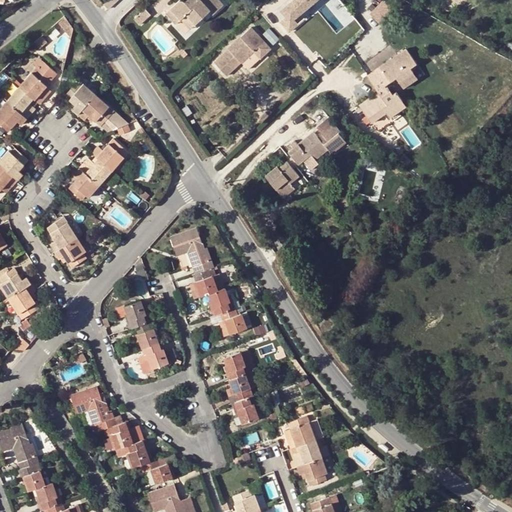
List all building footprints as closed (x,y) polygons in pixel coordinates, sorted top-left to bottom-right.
[(110,0),(104,6),(109,10),(119,0),(118,0),(110,0)] [(211,10),(201,0),(186,0),(185,1),(184,1),(183,0),(182,0),(179,0),(178,1),(170,9),(180,20),(181,19),(186,15),(196,25),(211,10)] [(218,0),(201,0),(211,10),(214,14),(223,5),(218,0)] [(323,1),(322,0),(298,0),(283,13),(288,18),(281,25),(291,36),(301,27),(298,23),(323,1)] [(393,8),(386,0),(383,0),(370,13),(379,22),(386,15),(393,8)] [(151,14),(145,8),(134,19),(139,25),(151,14)] [(180,20),(170,9),(165,13),(176,24),(180,20)] [(186,15),(181,19),(191,29),(196,25),(186,15)] [(393,22),(386,15),(379,22),(386,30),(393,22)] [(59,22),(73,38),(75,28),(71,22),(67,16),(59,22)] [(271,47),(251,26),(214,62),(227,76),(241,63),(248,70),(271,47)] [(264,35),(274,44),(281,37),(271,28),(264,35)] [(47,40),(43,35),(33,42),(37,48),(47,40)] [(410,68),(416,64),(406,49),(396,55),(399,59),(393,63),(391,59),(367,75),(378,91),(381,96),(378,98),(377,97),(368,103),(366,100),(359,105),(371,122),(387,112),(403,101),(396,91),(393,94),(389,88),(387,90),(385,86),(396,77),(400,82),(413,72),(410,68)] [(33,63),(37,66),(49,78),(55,72),(39,57),(33,63)] [(419,68),(416,64),(410,68),(413,72),(419,68)] [(34,98),(40,103),(46,96),(42,91),(47,85),(52,80),(49,78),(37,66),(20,85),(34,98)] [(417,78),(413,72),(400,82),(403,88),(417,78)] [(72,108),(78,113),(96,94),(83,83),(81,85),(77,82),(65,95),(76,104),(72,108)] [(12,93),(7,99),(27,117),(36,107),(30,102),(34,98),(20,85),(12,93)] [(42,91),(46,96),(52,89),(47,85),(42,91)] [(381,96),(378,91),(366,100),(368,103),(377,97),(378,98),(381,96)] [(96,94),(78,113),(84,119),(89,114),(101,125),(104,122),(114,110),(96,94)] [(27,117),(7,99),(0,106),(0,122),(9,130),(18,119),(22,123),(27,117)] [(406,106),(403,101),(387,112),(390,117),(406,106)] [(130,123),(114,110),(104,122),(113,130),(116,129),(127,124),(130,123)] [(321,133),(317,136),(324,144),(328,149),(332,154),(346,142),(339,133),(341,131),(329,116),(316,127),(321,133)] [(104,122),(101,125),(109,131),(113,130),(104,122)] [(127,124),(116,129),(118,134),(129,130),(127,124)] [(292,157),(299,165),(310,155),(315,160),(328,149),(324,144),(317,136),(313,132),(298,144),(293,148),(290,151),(288,152),(292,157)] [(99,145),(93,152),(96,154),(99,157),(112,169),(129,151),(114,137),(103,149),(99,145)] [(290,144),(293,148),(298,144),(294,140),(290,144)] [(9,150),(0,159),(0,162),(18,178),(23,173),(19,169),(29,159),(16,147),(11,152),(9,150)] [(89,156),(80,167),(99,183),(102,181),(112,169),(99,157),(96,162),(92,158),(89,156)] [(292,157),(289,159),(296,167),(299,165),(292,157)] [(296,167),(289,159),(288,160),(294,169),(296,167)] [(299,175),(294,169),(288,160),(278,168),(276,165),(265,175),(276,188),(287,179),(290,183),(290,182),(299,175)] [(18,178),(0,162),(0,188),(1,187),(7,181),(12,185),(18,178)] [(401,169),(393,163),(390,167),(398,173),(401,169)] [(99,183),(80,167),(75,172),(79,175),(70,186),(82,197),(86,193),(88,195),(96,187),(99,183)] [(287,179),(276,188),(283,196),(294,187),(290,182),(290,183),(287,179)] [(7,181),(1,187),(6,191),(12,185),(7,181)] [(96,187),(88,195),(93,199),(100,191),(96,187)] [(67,242),(77,236),(64,216),(47,226),(55,240),(51,243),(55,250),(67,242)] [(209,268),(214,267),(208,247),(204,248),(196,227),(170,237),(177,255),(188,252),(191,251),(196,264),(193,265),(196,273),(202,271),(209,268)] [(86,250),(77,236),(67,242),(55,250),(59,256),(60,256),(64,254),(67,258),(71,265),(86,257),(83,252),(86,250)] [(188,252),(193,265),(196,264),(191,251),(188,252)] [(0,283),(8,296),(22,287),(30,282),(27,276),(22,279),(14,267),(9,270),(2,274),(0,275),(0,277),(3,282),(0,283)] [(202,271),(196,273),(194,274),(197,282),(194,283),(197,289),(199,288),(202,295),(204,295),(209,293),(219,289),(214,275),(212,276),(209,268),(202,271)] [(230,270),(221,273),(225,282),(233,279),(230,270)] [(220,273),(214,275),(219,289),(226,287),(220,273)] [(22,287),(8,296),(22,317),(38,306),(30,293),(35,290),(30,282),(22,287)] [(219,289),(209,293),(212,300),(209,302),(214,315),(220,313),(223,312),(236,307),(234,300),(230,301),(229,295),(226,287),(219,289)] [(202,295),(199,288),(197,289),(192,291),(195,298),(202,295)] [(148,322),(151,321),(147,310),(145,311),(141,300),(125,307),(128,313),(126,314),(131,328),(137,326),(145,323),(148,322)] [(128,313),(125,307),(118,309),(121,316),(126,314),(128,313)] [(239,314),(236,307),(223,312),(226,319),(231,333),(247,328),(242,313),(239,314)] [(246,311),(242,313),(247,328),(251,326),(246,311)] [(26,318),(22,321),(26,328),(30,325),(26,318)] [(231,333),(226,319),(220,321),(222,327),(221,327),(224,336),(231,333)] [(140,340),(143,348),(160,342),(154,328),(151,329),(148,322),(145,323),(137,326),(139,333),(136,334),(138,341),(140,340)] [(22,349),(24,350),(28,344),(22,338),(13,348),(17,347),(22,349)] [(160,342),(143,348),(146,355),(148,361),(150,360),(153,368),(169,362),(164,347),(162,348),(160,342)] [(247,350),(241,352),(244,359),(246,365),(248,365),(252,363),(247,350)] [(246,365),(244,359),(241,352),(225,357),(227,365),(226,366),(230,379),(239,376),(246,373),(251,371),(248,365),(246,365)] [(82,355),(75,358),(78,364),(85,361),(82,355)] [(148,361),(146,355),(137,359),(143,375),(154,370),(153,368),(150,360),(148,361)] [(254,370),(251,371),(246,373),(251,388),(259,385),(254,370)] [(235,393),(238,401),(240,400),(251,396),(249,389),(251,388),(246,373),(239,376),(230,379),(233,387),(231,388),(233,394),(235,393)] [(93,425),(96,431),(104,429),(107,428),(110,427),(119,424),(116,416),(112,417),(107,402),(104,403),(100,393),(97,386),(72,395),(77,413),(84,411),(88,410),(92,409),(97,423),(93,425)] [(256,402),(254,395),(251,396),(240,400),(238,401),(233,403),(238,416),(243,423),(259,418),(256,409),(254,402),(256,402)] [(311,402),(297,407),(299,414),(314,409),(311,402)] [(92,409),(88,410),(93,425),(97,423),(92,409)] [(88,410),(84,411),(89,426),(91,425),(94,432),(96,431),(93,425),(88,410)] [(288,439),(291,447),(298,445),(300,444),(316,439),(307,415),(288,422),(290,428),(293,437),(288,439)] [(277,419),(273,421),(275,425),(283,422),(282,417),(277,419)] [(131,436),(127,421),(123,423),(128,437),(131,436)] [(35,463),(39,462),(33,442),(29,443),(23,423),(0,430),(0,444),(2,451),(14,447),(17,446),(18,446),(22,461),(19,462),(21,468),(35,463)] [(128,437),(123,423),(119,424),(110,427),(107,428),(110,434),(115,449),(119,447),(124,446),(132,443),(134,443),(131,436),(128,437)] [(285,430),(288,439),(293,437),(290,428),(285,430)] [(149,454),(144,439),(140,440),(145,455),(149,454)] [(293,453),(297,466),(322,457),(320,450),(316,439),(300,444),(298,445),(300,451),(293,453)] [(132,467),(141,465),(151,461),(149,454),(145,455),(140,440),(134,443),(132,443),(124,446),(127,454),(132,467)] [(379,445),(386,451),(389,448),(382,442),(379,445)] [(319,447),(322,457),(329,454),(326,444),(319,447)] [(14,447),(19,462),(22,461),(18,446),(17,446),(14,447)] [(322,457),(328,472),(335,470),(329,454),(322,457)] [(322,457),(297,466),(300,473),(305,472),(307,476),(310,484),(326,479),(325,473),(328,472),(322,457)] [(152,485),(176,477),(173,469),(171,470),(168,462),(163,464),(161,458),(151,461),(141,465),(143,471),(147,470),(152,485)] [(35,463),(21,468),(19,469),(24,483),(26,482),(29,490),(34,488),(36,487),(45,484),(40,470),(38,470),(35,463)] [(45,484),(36,487),(44,508),(47,507),(54,505),(63,501),(60,495),(57,496),(55,489),(52,481),(45,484)] [(195,511),(190,496),(181,500),(175,483),(148,492),(154,510),(165,506),(167,511),(195,511)] [(233,511),(252,511),(261,509),(255,494),(252,495),(250,489),(232,495),(236,506),(232,508),(233,511)] [(261,491),(255,494),(261,509),(267,507),(261,491)] [(329,496),(334,511),(342,511),(336,494),(329,496)] [(334,511),(329,496),(311,503),(314,511),(334,511)] [(65,508),(63,501),(54,505),(55,511),(54,511),(70,511),(69,507),(65,508)] [(82,511),(80,503),(69,507),(70,511),(82,511)]
